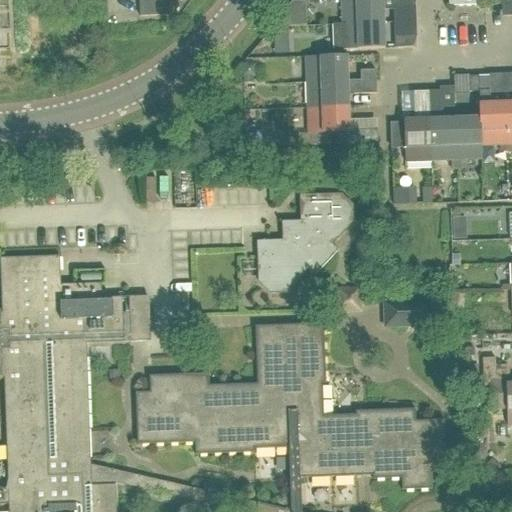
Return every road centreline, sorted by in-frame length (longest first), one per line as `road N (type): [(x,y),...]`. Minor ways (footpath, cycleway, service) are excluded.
road 1 (tertiary): [(0,126),(85,112),(162,78),(215,37),(243,0)]
road 2 (unknown): [(0,212),(124,222)]
